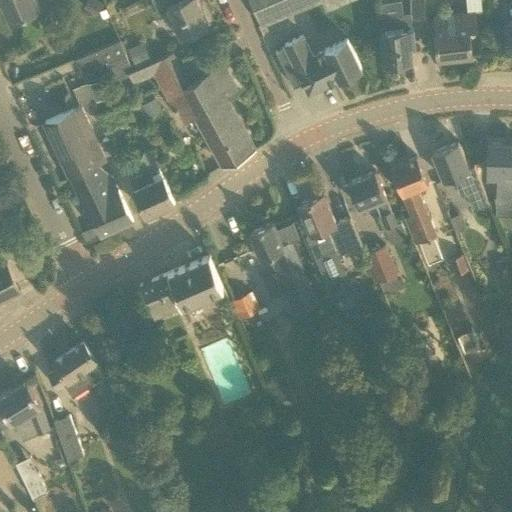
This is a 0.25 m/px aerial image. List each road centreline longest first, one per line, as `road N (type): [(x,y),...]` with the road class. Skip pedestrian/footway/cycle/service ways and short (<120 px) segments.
road 1 (tertiary): [(84,286),(303,143)]
road 2 (tertiary): [(303,143),(380,112),(511,99)]
road 3 (residential): [(84,286),(0,109)]
road 4 (residential): [(303,143),(230,0)]
